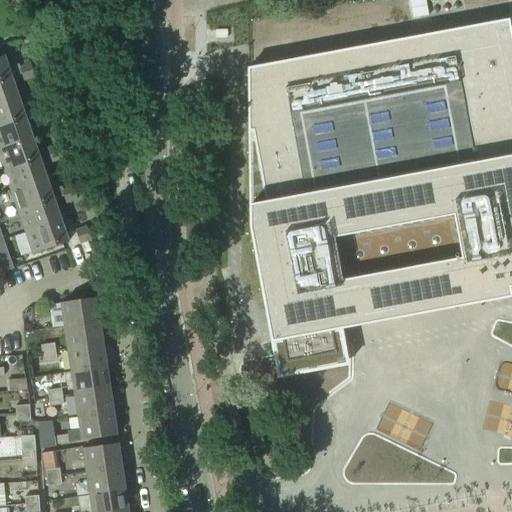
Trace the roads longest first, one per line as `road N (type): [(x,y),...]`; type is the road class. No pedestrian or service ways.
road 1 (residential): [(203,511),(160,272),(150,0)]
road 2 (residential): [(110,262),(128,224),(128,184),(59,0)]
road 3 (residential): [(146,511),(110,262)]
